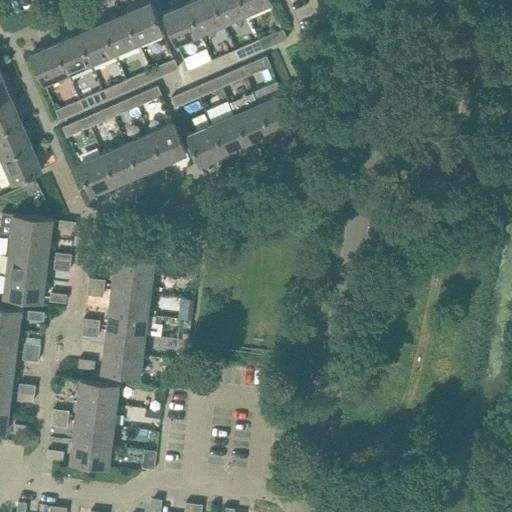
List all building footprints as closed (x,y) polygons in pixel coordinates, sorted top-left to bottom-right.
[(214,0),(193,0),(187,3),(200,32),(224,22),(214,0)] [(242,0),(214,0),(224,22),(248,12),(242,0)] [(270,0),(242,0),(248,12),(271,1),(270,0)] [(150,2),(126,12),(139,42),(163,31),(150,2)] [(200,32),(187,3),(163,13),(176,43),(200,32)] [(126,12),(102,22),(115,52),(139,42),(126,12)] [(102,22),(79,32),(92,62),(115,52),(102,22)] [(283,28),(259,38),(263,48),(287,38),(283,28)] [(79,32),(55,42),(68,72),(92,62),(79,32)] [(259,38),(235,49),(239,58),(263,48),(259,38)] [(68,72),(55,42),(31,53),(44,82),(68,72)] [(235,49),(211,59),(215,68),(239,58),(235,49)] [(266,54),(242,64),(246,73),(270,63),(266,54)] [(174,58),(150,69),(154,78),(178,68),(174,58)] [(215,68),(211,59),(187,69),(191,78),(215,68)] [(242,64),(218,75),(222,84),(246,73),(242,64)] [(150,69),(127,79),(131,88),(154,78),(150,69)] [(0,74),(0,102),(11,98),(1,74),(0,74)] [(218,75),(194,85),(198,94),(222,84),(218,75)] [(127,79),(103,89),(107,99),(131,88),(127,79)] [(158,85),(134,96),(138,105),(162,95),(158,85)] [(198,94),(194,85),(171,95),(175,104),(198,94)] [(103,89),(80,99),(84,109),(107,99),(103,89)] [(282,92),(259,103),(271,132),(295,122),(282,92)] [(134,96),(110,106),(114,115),(138,105),(134,96)] [(0,102),(0,130),(22,122),(11,98),(0,102)] [(84,109),(80,99),(56,110),(60,119),(84,109)] [(259,103),(235,113),(248,143),(271,132),(259,103)] [(110,106),(86,116),(90,126),(114,115),(110,106)] [(198,129),(187,134),(192,145),(200,163),(224,153),(211,123),(210,124),(205,113),(193,118),(198,129)] [(235,113),(211,123),(224,153),(248,143),(235,113)] [(90,126),(86,116),(63,127),(67,136),(90,126)] [(0,130),(0,152),(2,158),(32,145),(22,122),(0,130)] [(173,122),(149,132),(162,162),(186,152),(173,122)] [(149,132),(126,143),(139,172),(162,162),(149,132)] [(126,143),(102,153),(115,182),(139,172),(126,143)] [(32,145),(2,158),(12,182),(42,169),(32,145)] [(115,182),(102,153),(78,163),(91,193),(115,182)] [(2,211),(0,230),(0,232),(11,234),(50,238),(53,219),(53,217),(13,213),(2,211)] [(59,228),(74,230),(76,221),(60,219),(59,228)] [(11,234),(8,254),(48,259),(50,238),(11,234)] [(92,254),(107,256),(108,247),(93,245),(92,254)] [(116,247),(114,267),(153,272),(156,252),(116,247)] [(56,251),(55,260),(71,262),(72,253),(56,251)] [(8,254),(6,274),(45,279),(48,259),(8,254)] [(71,262),(55,260),(54,268),(70,270),(71,262)] [(187,266),(186,276),(196,278),(198,268),(187,266)] [(114,267),(111,288),(150,293),(153,272),(114,267)] [(45,279),(6,274),(3,295),(43,300),(45,279)] [(89,277),(88,285),(104,287),(105,279),(89,277)] [(88,285),(87,294),(103,296),(104,287),(88,285)] [(111,288),(108,308),(148,313),(150,293),(111,288)] [(50,300),(66,302),(67,294),(51,292),(50,300)] [(0,305),(0,326),(19,328),(21,308),(0,305)] [(108,308),(106,329),(145,334),(148,313),(108,308)] [(28,318),(43,320),(44,311),(29,310),(28,318)] [(84,317),(83,326),(99,328),(100,319),(84,317)] [(0,326),(0,346),(16,349),(19,328),(0,326)] [(99,328),(83,326),(82,334),(98,336),(99,328)] [(106,329),(103,349),(143,354),(145,334),(106,329)] [(25,342),(24,350),(39,352),(40,344),(25,342)] [(0,367),(14,370),(16,349),(0,346),(0,367)] [(143,354),(103,349),(101,370),(140,375),(143,354)] [(39,352),(24,350),(23,358),(38,360),(39,352)] [(79,358),(78,366),(94,368),(95,360),(79,358)] [(175,358),(172,381),(184,382),(187,361),(187,360),(175,358)] [(0,367),(0,388),(11,390),(14,370),(0,367)] [(56,384),(72,386),(73,378),(57,376),(56,384)] [(80,378),(77,398),(117,403),(119,383),(80,378)] [(20,382),(19,391),(34,393),(35,384),(20,382)] [(0,388),(0,409),(9,411),(11,390),(0,388)] [(34,393),(19,391),(18,399),(33,401),(34,393)] [(77,398),(75,419),(114,424),(117,403),(77,398)] [(53,408),(52,416),(68,418),(69,410),(53,408)] [(9,411),(0,409),(0,430),(6,431),(9,411)] [(52,416),(51,424),(67,426),(68,418),(52,416)] [(75,419),(72,440),(111,445),(114,424),(75,419)] [(14,431),(29,433),(30,425),(15,423),(14,431)] [(111,445),(72,440),(69,461),(109,466),(111,445)] [(47,457),(63,459),(64,450),(48,449),(47,457)] [(151,511),(160,511),(162,499),(154,498),(151,511)] [(16,511),(25,511),(26,502),(18,501),(16,511)] [(184,511),(192,511),(194,503),(186,502),(184,511)] [(194,503),(192,511),(201,511),(202,504),(194,503)]
